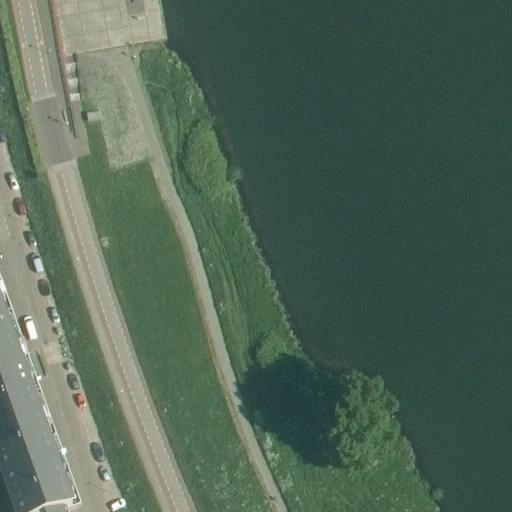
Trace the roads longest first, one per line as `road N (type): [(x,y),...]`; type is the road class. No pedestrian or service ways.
road 1 (secondary): [(23,0),(41,93),(95,271),(182,511)]
road 2 (residential): [(101,511),(0,172)]
